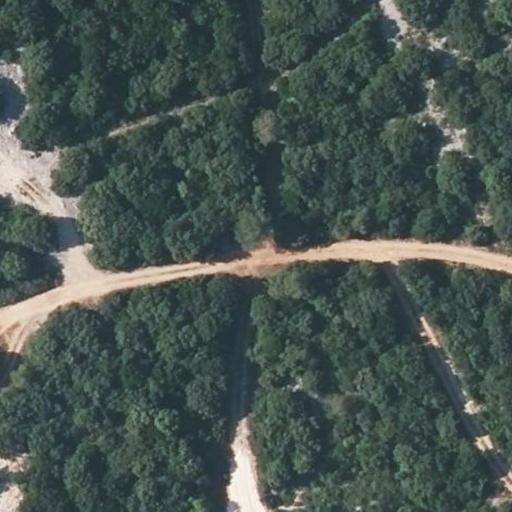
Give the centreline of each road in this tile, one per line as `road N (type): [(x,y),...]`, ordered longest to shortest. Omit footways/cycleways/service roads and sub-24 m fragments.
road 1 (track): [(0,327),(83,291),(313,255),(511,262)]
road 2 (track): [(254,511),(244,359),(274,156),(253,0)]
road 3 (track): [(0,177),(263,85),(331,48),(370,0)]
road 4 (track): [(398,256),(511,492)]
road 5 (track): [(83,291),(68,221),(0,157)]
